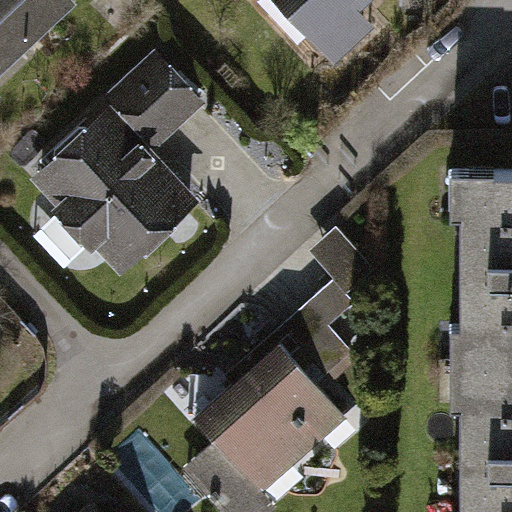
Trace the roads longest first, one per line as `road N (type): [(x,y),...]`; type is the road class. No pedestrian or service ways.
road 1 (residential): [(104,377),(320,179)]
road 2 (residential): [(511,6),(342,161)]
road 3 (residential): [(104,377),(0,262)]
road 4 (residential): [(0,470),(104,377)]
